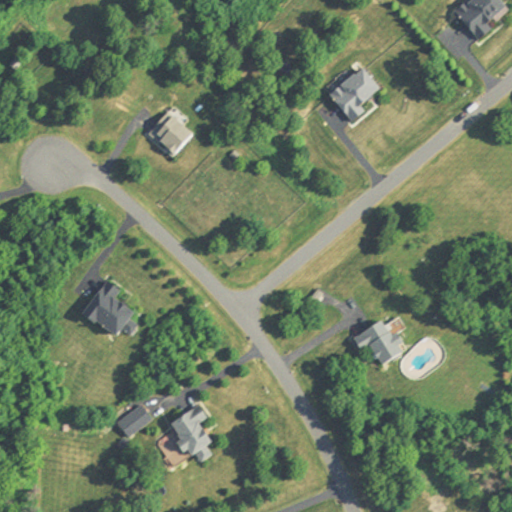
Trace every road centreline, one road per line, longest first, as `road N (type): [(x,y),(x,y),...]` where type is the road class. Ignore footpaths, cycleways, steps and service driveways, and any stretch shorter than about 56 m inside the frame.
road 1 (residential): [(51,165),(97,178),(124,198),(236,312),(297,397),(352,511)]
road 2 (residential): [(511,79),(236,312)]
